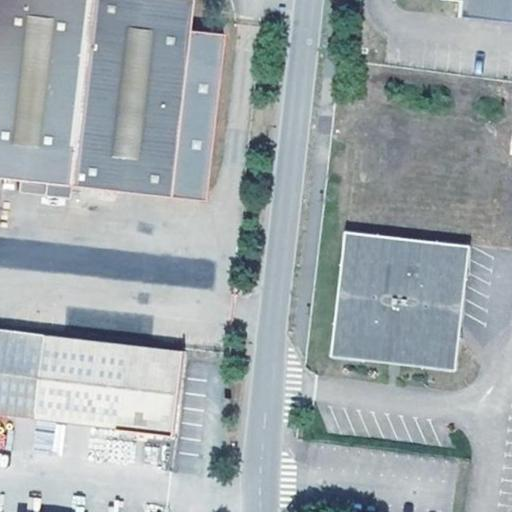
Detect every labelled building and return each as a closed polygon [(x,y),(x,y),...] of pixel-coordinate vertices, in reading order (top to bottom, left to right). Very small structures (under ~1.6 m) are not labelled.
[(0,0),(0,173),(55,180),(54,192),(77,193),(77,183),(199,196),(220,27),(184,23),(186,0),(0,0)] [(511,22),(511,0),(446,0),(458,1),(459,16),(511,22)] [(55,180),(0,173),(0,185),(54,192),(55,180)] [(349,232),(345,263),(378,236),(349,232)] [(378,236),(345,263),(371,297),(338,325),(363,359),(396,331),(422,366),(455,339),(429,304),(462,277),(437,243),(403,270),(378,236)] [(437,243),(378,236),(403,270),(437,243)] [(466,246),(437,243),(462,277),(466,246)] [(345,263),(338,325),(371,297),(345,263)] [(455,339),(462,277),(429,304),(455,339)] [(363,359),(338,325),(334,355),(363,359)] [(0,408),(110,422),(120,342),(0,329),(0,408)] [(396,331),(363,359),(422,366),(396,331)] [(455,339),(422,366),(451,369),(455,339)] [(186,348),(120,342),(110,422),(176,430),(186,348)] [(51,430),(33,430),(32,445),(50,446),(51,430)]
